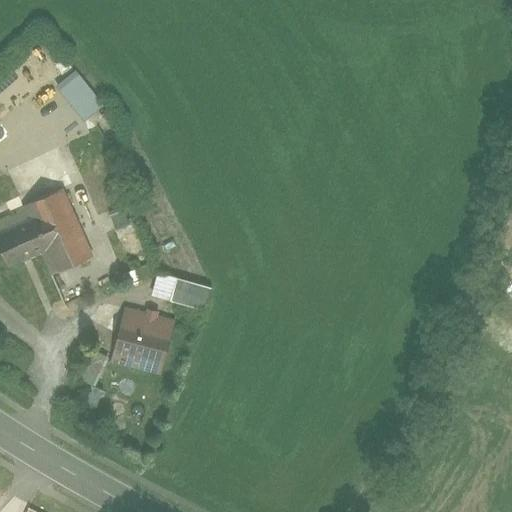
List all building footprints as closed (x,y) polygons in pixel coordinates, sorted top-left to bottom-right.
[(84,67),(65,82),(92,116),(112,101),(84,67)] [(100,254),(69,185),(27,203),(34,217),(48,251),(58,273),(100,254)] [(48,251),(34,217),(0,232),(15,265),(48,251)] [(217,285),(165,271),(158,294),(210,308),(217,285)] [(177,319),(129,307),(116,360),(164,371),(177,319)] [(113,357),(95,347),(80,374),(99,384),(113,357)]
